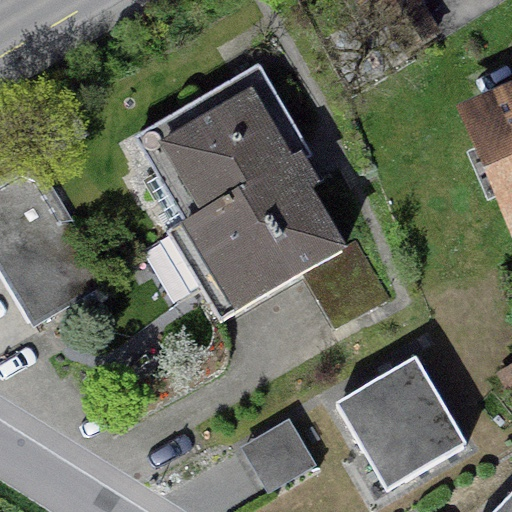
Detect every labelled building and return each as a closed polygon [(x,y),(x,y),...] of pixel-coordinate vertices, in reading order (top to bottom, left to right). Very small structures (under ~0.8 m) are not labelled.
[(369,0),(403,54),(432,37),(409,0),(369,0)] [(167,176),(195,223),(144,253),(175,307),(197,294),(218,328),(301,279),(333,333),(386,302),(353,245),(338,254),(304,197),(313,192),(299,168),(307,163),(255,74),(134,145),(156,183),(167,176)] [(511,104),(468,123),(511,227),(511,104)] [(0,277),(31,330),(103,287),(23,154),(0,168),(0,277)] [(414,363),(335,406),(383,495),(462,452),(414,363)] [(304,470),(281,427),(239,449),(262,492),(304,470)] [(496,511),(511,511),(511,497),(496,511)]
